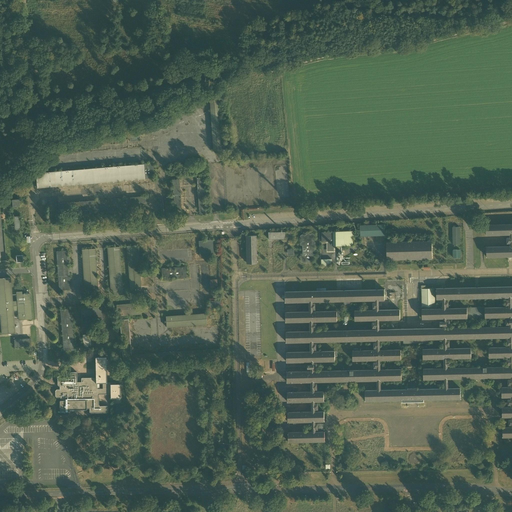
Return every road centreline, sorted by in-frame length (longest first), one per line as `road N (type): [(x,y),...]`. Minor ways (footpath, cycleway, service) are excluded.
road 1 (track): [(270,72),(230,68),(38,111)]
road 2 (track): [(270,72),(461,33)]
